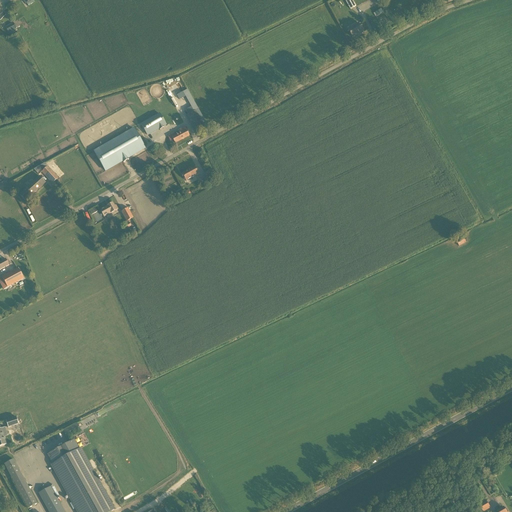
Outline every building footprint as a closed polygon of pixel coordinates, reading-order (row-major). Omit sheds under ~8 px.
[(344,0),(350,10),(356,6),(352,0),(344,0)] [(383,13),(381,9),(375,12),(376,12),(373,13),(375,17),(379,15),(383,13)] [(17,21),(5,27),(8,33),(16,29),(20,27),(17,21)] [(364,32),(359,23),(348,30),(352,37),(359,33),(360,35),(364,32)] [(187,115),(193,127),(196,131),(204,127),(195,110),(187,115)] [(141,125),(141,126),(147,137),(166,126),(162,118),(160,115),(141,125)] [(189,136),(185,128),(185,127),(180,130),(174,133),(175,136),(172,138),(175,143),(189,136)] [(145,148),(134,129),(94,152),(105,171),(123,161),(128,158),(145,148)] [(182,174),(186,181),(198,174),(194,166),(187,170),(187,171),(182,174)] [(58,179),(54,174),(47,167),(42,172),(48,179),(53,184),(58,179)] [(206,183),(216,178),(212,170),(205,173),(207,177),(203,178),(206,183)] [(19,195),(25,202),(45,183),(40,177),(19,195)] [(109,215),(111,214),(118,210),(116,206),(115,207),(113,203),(107,207),(100,210),(104,217),(109,215)] [(128,221),(133,218),(128,208),(121,212),(127,222),(128,224),(126,225),(127,228),(131,226),(130,223),(128,221)] [(456,242),(459,247),(465,243),(462,238),(456,242)] [(6,259),(0,262),(0,270),(9,265),(6,259)] [(2,277),(8,288),(24,279),(18,268),(2,277)] [(19,424),(16,417),(6,421),(8,428),(19,424)] [(63,431),(66,436),(80,429),(77,423),(63,431)] [(79,449),(74,440),(48,455),(53,464),(52,465),(68,493),(66,494),(69,499),(70,498),(77,511),(110,511),(114,510),(80,449),(79,449)] [(37,504),(16,464),(13,460),(4,464),(7,469),(28,509),(37,504)] [(64,511),(50,487),(39,493),(49,511),(64,511)]
